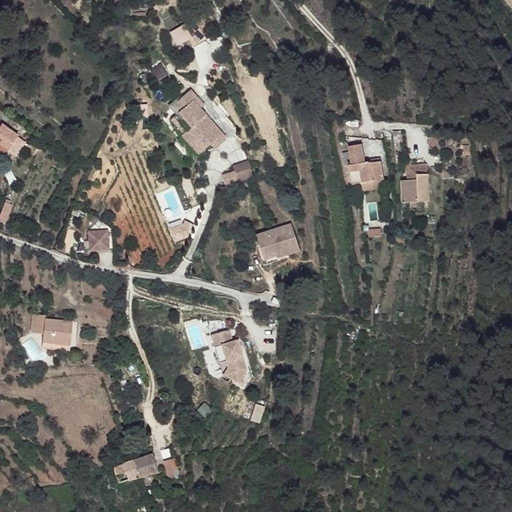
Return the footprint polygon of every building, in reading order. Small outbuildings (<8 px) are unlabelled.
[(163,68),(151,75),(155,82),(167,75),(163,68)] [(193,101),(170,119),(185,135),(189,131),(206,149),(213,143),(216,146),(223,140),(219,137),(223,133),(193,101)] [(440,124),(438,118),(423,115),(428,129),(440,124)] [(406,137),(395,116),(386,121),(396,142),(406,137)] [(18,135),(2,123),(0,125),(0,142),(9,149),(18,135)] [(183,137),(200,155),(206,149),(189,131),(185,135),(183,137)] [(434,150),(430,141),(412,148),(417,161),(424,158),(423,155),(434,150)] [(9,149),(0,142),(0,150),(5,154),(9,149)] [(389,169),(383,156),(368,162),(366,156),(364,157),(357,142),(346,147),(353,163),(355,162),(357,167),(364,165),(368,176),(370,177),(389,169)] [(444,175),(434,150),(423,155),(424,158),(431,178),(432,180),(444,175)] [(383,156),(382,152),(372,156),(370,154),(366,156),(368,162),(383,156)] [(431,178),(424,158),(417,161),(408,165),(416,184),(424,181),(431,178)] [(235,165),(241,180),(256,173),(250,159),(235,165)] [(368,176),(364,165),(357,167),(355,162),(353,163),(351,164),(358,180),(368,176)] [(392,176),(389,169),(370,177),(372,184),(392,176)] [(4,200),(0,210),(0,220),(5,223),(12,203),(4,200)] [(405,222),(401,216),(389,222),(392,228),(405,222)] [(257,237),(263,256),(275,253),(276,258),(277,261),(301,254),(292,227),(257,237)] [(111,233),(91,236),(93,255),(113,253),(111,233)] [(37,317),(24,316),(23,335),(35,336),(35,344),(63,346),(64,324),(45,323),(45,321),(37,320),(37,317)] [(227,328),(209,334),(221,373),(237,384),(245,372),(243,365),(236,342),(231,343),(230,340),(227,328)] [(255,403),(250,420),(260,423),(265,406),(255,403)] [(156,471),(151,455),(143,457),(131,461),(136,477),(137,477),(156,471)] [(165,476),(176,476),(176,459),(165,459),(165,476)] [(136,477),(131,461),(122,464),(124,471),(114,474),(117,483),(136,477)]
